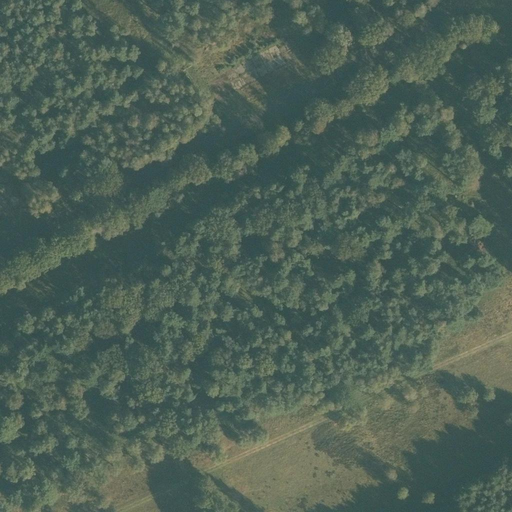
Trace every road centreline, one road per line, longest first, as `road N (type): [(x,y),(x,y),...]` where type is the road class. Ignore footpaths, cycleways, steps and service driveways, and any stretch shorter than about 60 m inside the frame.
road 1 (track): [(0,249),(469,0)]
road 2 (track): [(511,337),(128,511)]
